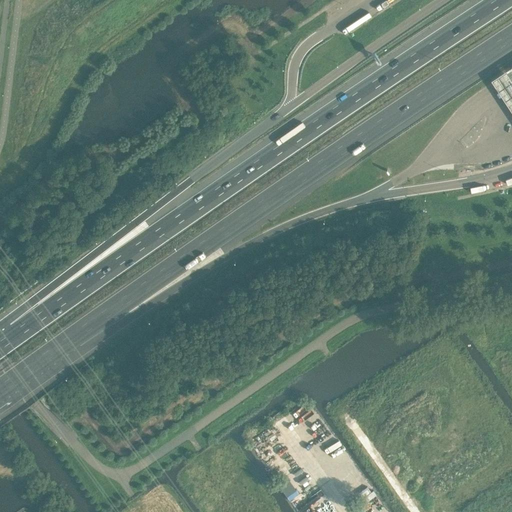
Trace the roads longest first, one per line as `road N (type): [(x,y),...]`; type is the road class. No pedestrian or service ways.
road 1 (motorway): [(505,0),(6,342)]
road 2 (motorway): [(73,338),(511,40)]
road 3 (motorway): [(290,107),(62,275),(6,342)]
road 4 (motorway): [(73,338),(287,225),(363,199)]
